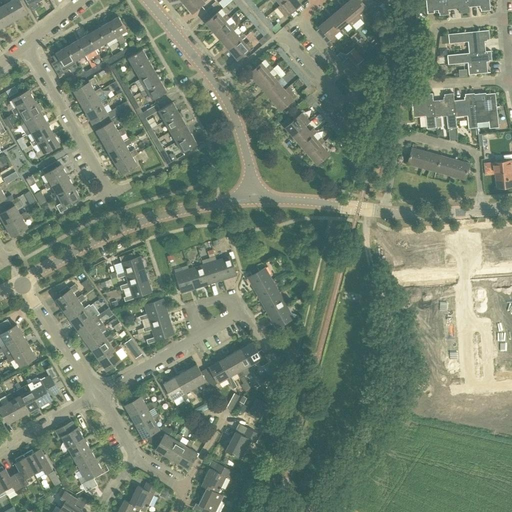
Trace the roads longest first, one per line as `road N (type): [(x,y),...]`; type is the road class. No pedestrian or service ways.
road 1 (track): [(312,511),(367,429),(390,376),(388,332),(365,242)]
road 2 (tertiary): [(20,284),(151,215),(254,198)]
road 3 (secondary): [(254,198),(241,136),(217,84),(146,0)]
road 4 (residential): [(508,79),(426,82),(435,27),(503,21)]
road 5 (residential): [(385,212),(399,144),(417,136),(475,155),(480,210)]
road 6 (residential): [(473,381),(463,211)]
road 7 (residential): [(109,191),(22,48)]
road 8 (residential): [(97,394),(20,284)]
